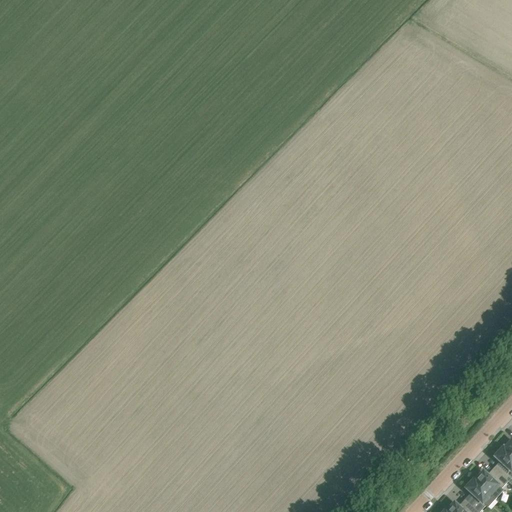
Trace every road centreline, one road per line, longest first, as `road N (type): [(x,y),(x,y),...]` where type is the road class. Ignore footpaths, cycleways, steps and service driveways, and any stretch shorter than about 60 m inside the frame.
road 1 (unclassified): [(363,511),(511,349)]
road 2 (residential): [(511,407),(415,511)]
